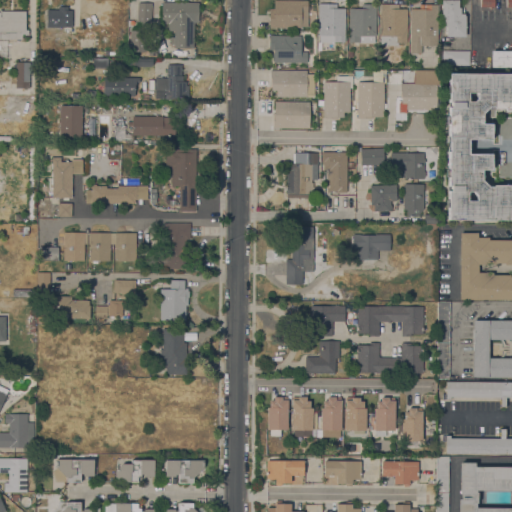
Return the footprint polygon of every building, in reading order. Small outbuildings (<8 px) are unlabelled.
[(300,27),(269,27),(269,9),(273,9),(273,0),(307,0),(307,27),(300,27)] [(465,37),(445,36),(446,27),(443,27),(443,23),(442,23),(442,17),(441,17),(441,0),(458,0),(458,7),(460,7),(460,14),(464,14),(464,16),(465,16),(465,37)] [(470,0),(511,0),(511,70),(470,70),(470,0)] [(137,2),(151,3),(150,22),(136,21),(137,2)] [(198,22),(194,22),(193,48),(174,48),(174,44),(170,44),(170,37),(173,37),(173,31),(168,31),(168,23),(161,23),(161,13),(160,13),(160,8),(161,8),(161,2),(198,2),(198,22)] [(319,49),(319,35),(317,35),(318,3),(336,3),(336,8),(345,8),(344,42),(335,42),(335,49),(326,49),(319,49)] [(348,42),(349,8),(361,8),(361,3),(375,4),(375,45),(359,45),(359,42),(348,42)] [(398,4),(398,8),(406,9),(406,42),(397,42),(397,45),(380,45),(380,36),(379,36),(379,4),(398,4)] [(423,8),(423,4),(437,4),(437,46),(421,45),(421,53),(410,53),(410,8),(423,8)] [(72,10),(71,27),(70,27),(70,31),(63,31),(63,27),(58,27),(58,10),(72,10)] [(25,30),(28,30),(28,35),(25,35),(25,39),(0,39),(0,11),(25,11),(25,30)] [(130,31),(145,31),(145,51),(130,51),(130,31)] [(273,62),(273,50),(268,50),(269,35),(300,36),(300,52),(307,52),(307,63),(273,62)] [(156,55),(148,55),(148,43),(156,43),(156,55)] [(469,65),(442,65),(442,50),(469,51),(469,65)] [(107,68),(92,68),(92,58),(107,58),(107,68)] [(133,65),(127,65),(127,58),(152,58),(152,65),(150,67),(133,66),(133,65)] [(36,62),(36,75),(29,75),(29,88),(15,88),(15,62),(36,62)] [(181,64),(181,75),(182,75),(182,81),(186,81),(186,85),(188,85),(188,99),(176,99),(176,101),(165,101),(165,99),(164,99),(164,97),(155,97),(155,91),(154,91),(154,77),(167,78),(167,64),(181,64)] [(372,82),(372,69),(382,70),(382,82),(383,82),(383,117),(371,117),(371,118),(356,118),(357,82),(372,82)] [(275,97),(275,90),(270,90),(270,85),(269,85),(269,70),(306,70),(306,74),(313,74),(313,83),(314,83),(314,97),(275,97)] [(511,219),(447,219),(448,73),(511,73),(511,219)] [(336,82),(336,76),(348,76),(348,82),(350,82),(349,112),(343,112),(343,117),(337,117),(337,118),(323,118),(323,82),(336,82)] [(139,82),(136,82),(135,88),(134,88),(134,95),(103,95),(103,77),(139,77),(139,82)] [(436,110),(406,110),(406,103),(400,103),(400,98),(399,98),(399,83),(436,83),(436,110)] [(309,128),(272,128),(272,113),(274,113),(274,102),(309,102),(309,128)] [(59,138),(59,105),(82,105),(81,138),(59,138)] [(132,126),(127,126),(127,122),(131,122),(131,116),(162,116),(162,117),(175,117),(174,135),(131,135),(132,126)] [(124,141),(114,141),(114,125),(124,125),(124,141)] [(383,164),(361,165),(360,149),(383,148),(383,164)] [(195,211),(179,211),(179,186),(171,186),(171,167),(165,167),(165,149),(196,149),(195,211)] [(317,180),(311,179),(311,183),(312,183),(312,188),(311,188),(311,190),(309,190),(309,191),(308,191),(308,198),(286,198),(286,176),(287,176),(287,166),(290,166),(290,163),(294,163),(294,152),(317,153),(317,180)] [(346,193),(333,193),(333,191),(328,190),(328,169),(323,169),(323,165),(321,164),(321,152),(346,152),(346,193)] [(404,178),(404,166),(390,166),(390,152),(424,153),(423,159),(425,159),(425,163),(423,163),(423,171),(425,171),(425,177),(423,177),(423,179),(404,178)] [(52,198),(52,157),(60,157),(60,161),(70,161),(70,159),(82,159),(82,173),(71,173),(71,198),(52,198)] [(373,211),(373,205),(370,205),(369,185),(395,184),(396,200),(389,201),(390,205),(391,205),(391,209),(390,209),(390,211),(373,211)] [(416,216),(406,216),(406,213),(403,213),(403,184),(423,184),(423,209),(416,216)] [(147,199),(134,199),(134,203),(85,203),(85,189),(91,190),(91,185),(106,185),(106,188),(117,188),(117,185),(147,185),(147,199)] [(57,216),(58,202),(71,203),(71,216),(57,216)] [(423,214),(436,214),(436,223),(423,223),(423,214)] [(189,239),(186,239),(186,246),(189,246),(189,269),(162,269),(162,223),(189,223),(189,239)] [(302,271),(302,284),(285,284),(285,262),(288,263),(289,236),(290,236),(290,225),(299,225),(299,227),(312,227),(312,238),(313,238),(313,271),(302,271)] [(135,233),(135,261),(115,261),(115,244),(110,244),(110,261),(89,260),(89,243),(84,243),(84,261),(63,260),(63,232),(135,233)] [(511,299),(459,299),(460,232),(477,232),(477,237),(488,237),(488,240),(511,240),(511,299)] [(389,250),(377,250),(377,259),(356,259),(356,249),(352,249),(352,234),(389,234),(389,250)] [(57,261),(38,261),(38,246),(58,247),(57,261)] [(49,273),(49,293),(36,293),(37,273),(49,273)] [(135,294),(125,294),(125,293),(113,292),(113,279),(135,280),(135,294)] [(170,289),(170,280),(184,280),(184,288),(188,288),(188,291),(189,291),(189,297),(187,297),(187,305),(185,305),(185,320),(160,320),(160,289),(170,289)] [(12,289),(30,289),(30,297),(12,297),(12,289)] [(69,318),(69,316),(66,316),(66,312),(51,312),(51,296),(71,296),(71,300),(89,300),(89,305),(90,305),(90,318),(69,318)] [(121,316),(106,316),(106,319),(94,318),(94,305),(107,306),(107,305),(108,305),(108,300),(122,300),(121,316)] [(449,302),(448,379),(437,379),(437,302),(449,302)] [(332,336),(322,336),(322,332),(310,332),(311,305),(344,305),(344,321),(332,321),(332,336)] [(422,333),(411,333),(411,336),(401,336),(401,321),(378,321),(378,336),(369,336),(369,333),(357,333),(357,306),(423,306),(422,333)] [(511,377),(472,377),(473,320),(511,320),(511,377)] [(186,357),(187,357),(186,374),(165,374),(165,367),(162,367),(162,358),(159,358),(159,349),(162,349),(162,328),(183,329),(183,342),(186,342),(186,357)] [(338,341),(338,358),(335,358),(335,373),(305,373),(305,356),(318,356),(318,341),(338,341)] [(356,372),(357,345),(369,345),(369,342),(378,342),(378,357),(401,357),(401,343),(411,343),(411,346),(423,346),(422,373),(356,372)] [(0,380),(6,383),(8,380),(12,382),(0,408),(0,380)] [(511,397),(505,397),(505,401),(505,407),(499,407),(499,401),(499,397),(450,397),(450,399),(445,399),(445,381),(511,381),(511,397)] [(267,407),(269,407),(269,400),(273,400),(273,397),(287,397),(287,429),(266,429),(267,407)] [(291,430),(292,397),(306,397),(306,401),(310,401),(310,408),(312,408),(312,430),(291,430)] [(320,430),(320,408),(322,408),(322,401),(326,401),(326,397),(340,397),(341,430),(320,430)] [(345,430),(345,397),(359,397),(359,401),(363,401),(363,408),(366,408),(365,412),(368,412),(368,417),(365,417),(365,430),(364,430),(364,432),(353,431),(353,430),(345,430)] [(394,430),(374,430),(374,408),(376,408),(376,401),(380,401),(380,397),(388,397),(388,398),(394,398),(394,430)] [(401,419),(403,419),(403,412),(407,412),(407,408),(422,408),(421,440),(401,440),(401,419)] [(33,447),(0,447),(0,432),(8,432),(8,423),(4,423),(4,413),(27,413),(27,422),(33,422),(33,447)] [(511,453),(445,453),(445,435),(449,435),(449,438),(499,438),(499,435),(499,429),(505,429),(505,435),(505,438),(511,438),(511,453)] [(448,456),(448,492),(448,511),(435,511),(435,492),(436,456),(448,456)] [(26,492),(4,492),(4,482),(8,482),(8,473),(0,473),(0,458),(27,458),(26,492)] [(55,466),(55,459),(93,460),(93,476),(83,476),(83,474),(80,473),(80,482),(55,482),(52,471),(57,468),(55,466)] [(131,463),(131,459),(154,460),(154,476),(144,476),(144,475),(140,474),(140,478),(137,482),(115,482),(115,470),(121,463),(131,463)] [(192,483),(178,483),(178,474),(175,474),(175,476),(165,476),(165,460),(203,460),(203,467),(192,478),(192,483)] [(303,475),(291,475),(290,483),(281,483),(281,485),(275,485),(275,483),(274,483),(274,479),(266,479),(266,460),(303,460),(303,475)] [(351,479),(351,486),(345,486),(345,483),(336,483),(336,475),(324,475),(324,461),(360,461),(360,479),(351,479)] [(418,480),(409,480),(409,484),(408,484),(408,486),(403,486),(403,484),(393,484),(393,476),(381,476),(381,461),(418,461),(418,480)] [(511,511),(458,511),(458,499),(460,499),(460,494),(459,494),(459,462),(474,462),(474,467),(511,467),(511,511)] [(266,511),(266,507),(274,507),(274,501),(281,501),(281,503),(290,503),(290,511),(302,511),(266,511)] [(336,511),(336,504),(345,504),(345,501),(351,501),(351,508),(360,508),(360,511),(336,511)] [(65,502),(80,502),(80,510),(83,510),(83,508),(93,508),(93,511),(60,511),(65,507),(65,502)] [(104,511),(104,503),(114,504),(114,503),(137,504),(140,506),(140,511),(143,511),(143,509),(153,509),(153,511),(104,511)] [(196,511),(164,511),(164,509),(174,509),(174,511),(178,511),(178,503),(192,503),(192,508),(196,511)] [(415,511),(416,508),(408,508),(408,504),(392,503),(391,511),(415,511)]
